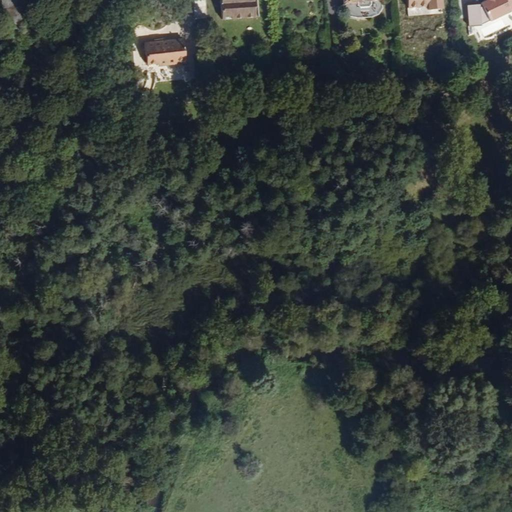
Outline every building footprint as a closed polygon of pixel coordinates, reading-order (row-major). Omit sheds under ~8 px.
[(250,21),(248,0),(215,0),(218,23),(250,21)] [(377,4),(376,0),(345,0),(345,6),(352,6),(353,8),(355,10),(361,10),(364,7),(364,5),(377,4)] [(440,0),(405,0),(406,16),(441,14),(440,0)] [(509,12),(507,9),(511,6),(511,1),(511,0),(484,0),(479,2),(478,5),(465,6),(467,28),(479,27),(509,12)] [(180,43),(141,45),(142,67),(170,65),(171,68),(181,68),(180,43)]
